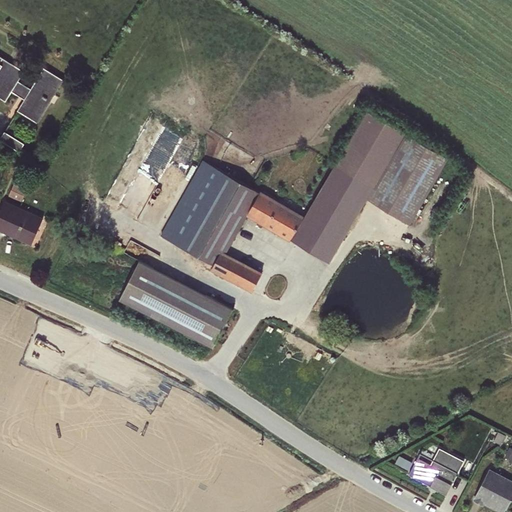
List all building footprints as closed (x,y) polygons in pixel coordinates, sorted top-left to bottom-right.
[(0,98),(5,102),(11,91),(24,99),(30,88),(18,80),(24,71),(0,56),(0,98)] [(30,88),(24,99),(17,111),(36,122),(63,79),(43,67),(30,88)] [(366,110),(335,164),(373,187),(367,198),(410,223),(448,159),(366,110)] [(4,132),(0,138),(0,140),(18,152),(23,144),(4,132)] [(289,241),(291,239),(304,216),(202,160),(160,235),(213,265),(210,270),(253,292),(263,273),(225,253),(246,216),(289,241)] [(329,262),(367,198),(373,187),(335,164),(304,216),(291,239),(329,262)] [(13,183),(8,196),(21,202),(26,189),(13,183)] [(4,201),(0,208),(0,231),(31,245),(43,217),(4,201)] [(233,308),(139,260),(118,300),(212,348),(233,308)] [(505,436),(498,432),(493,441),(500,445),(505,436)] [(430,464),(417,457),(409,474),(430,485),(429,486),(446,494),(463,461),(439,448),(430,464)] [(399,455),(395,464),(408,470),(412,461),(399,455)] [(511,497),(511,480),(490,469),(474,500),(482,504),(485,499),(504,509),(511,497)] [(496,511),(502,511),(504,509),(485,499),(482,504),(496,511)]
